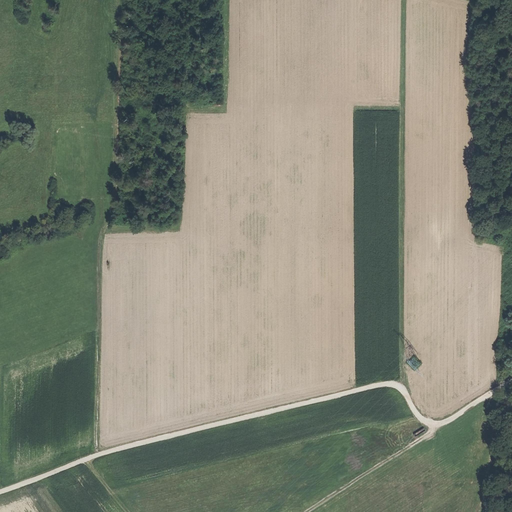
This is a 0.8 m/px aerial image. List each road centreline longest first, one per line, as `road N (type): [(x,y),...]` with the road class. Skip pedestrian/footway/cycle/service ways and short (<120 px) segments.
road 1 (track): [(0,490),(99,454),(385,380),(403,382),(417,412),(443,422),(511,380)]
road 2 (track): [(99,454),(98,243),(109,213),(118,121),(121,0)]
road 3 (track): [(443,422),(307,511)]
